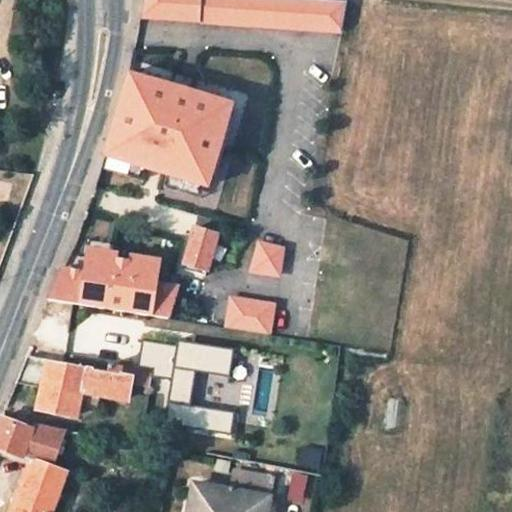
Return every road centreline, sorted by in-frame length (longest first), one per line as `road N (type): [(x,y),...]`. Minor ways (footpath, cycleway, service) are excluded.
road 1 (secondary): [(98,0),(90,97),(67,198),(0,358)]
road 2 (unknown): [(290,37),(96,22)]
